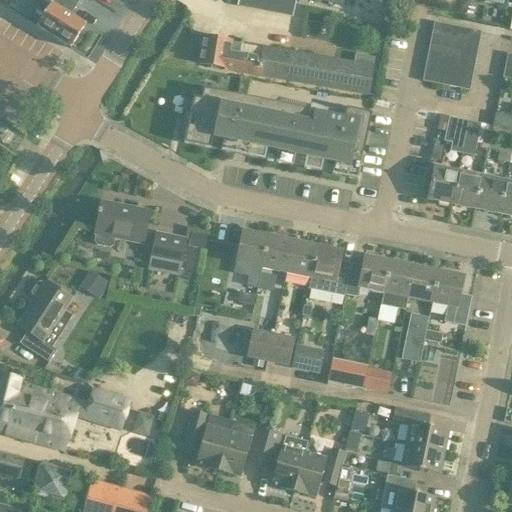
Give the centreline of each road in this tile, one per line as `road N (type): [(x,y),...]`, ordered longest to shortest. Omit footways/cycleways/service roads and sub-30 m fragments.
road 1 (residential): [(379,228),(212,194),(77,118)]
road 2 (residential): [(511,286),(470,511)]
road 3 (residential): [(379,228),(419,25)]
road 4 (tertiary): [(0,243),(77,118)]
road 5 (residential): [(511,256),(379,228)]
road 6 (tertiary): [(86,103),(149,0)]
